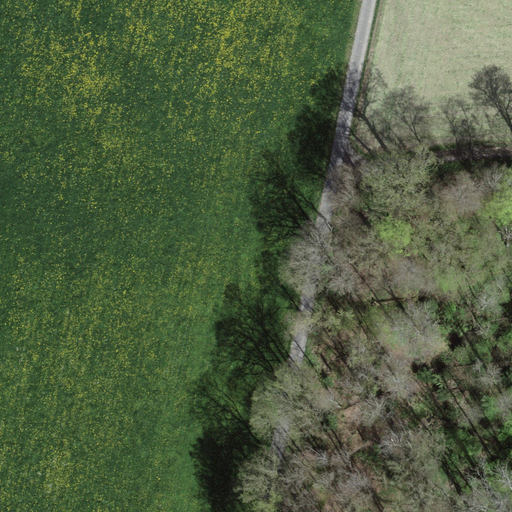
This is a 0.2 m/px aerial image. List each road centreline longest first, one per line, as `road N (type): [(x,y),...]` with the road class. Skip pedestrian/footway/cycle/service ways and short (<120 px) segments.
road 1 (track): [(279,511),(329,165)]
road 2 (track): [(511,154),(329,165)]
road 3 (track): [(329,165),(367,0)]
